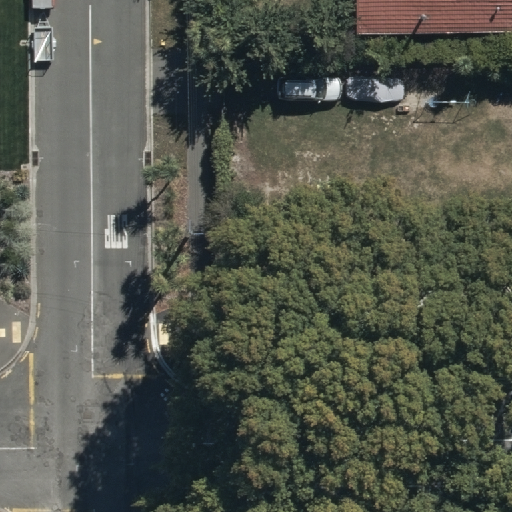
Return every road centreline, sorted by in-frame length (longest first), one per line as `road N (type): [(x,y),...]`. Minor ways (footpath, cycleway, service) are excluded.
road 1 (residential): [(96,443),(91,0)]
road 2 (residential): [(96,443),(511,438)]
